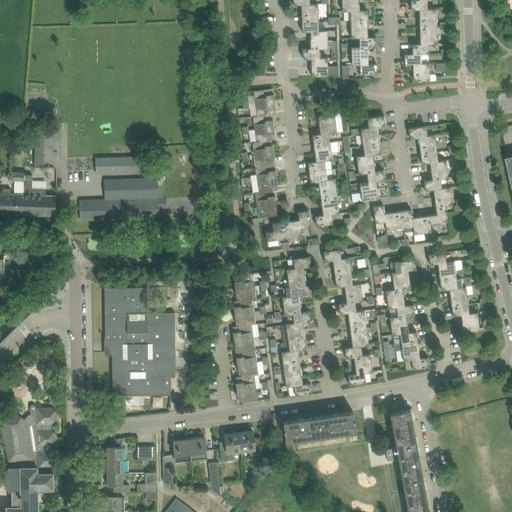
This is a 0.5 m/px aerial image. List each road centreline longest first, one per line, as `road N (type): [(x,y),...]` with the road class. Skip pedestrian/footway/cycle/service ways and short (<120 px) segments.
road 1 (residential): [(78,433),(226,414)]
road 2 (residential): [(75,315),(75,263),(65,237),(0,224)]
road 3 (residential): [(492,241),(471,105)]
road 4 (residential): [(444,511),(421,384)]
